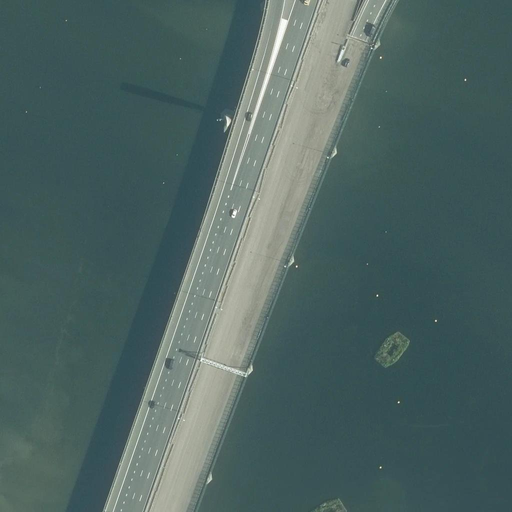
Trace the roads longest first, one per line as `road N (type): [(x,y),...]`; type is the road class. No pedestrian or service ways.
road 1 (motorway): [(238,188),(126,511)]
road 2 (motorway): [(251,268),(379,0)]
road 3 (motorway): [(251,268),(340,0)]
road 4 (motorway): [(166,511),(251,268)]
road 5 (motorway): [(303,0),(238,188)]
road 6 (motorway): [(279,0),(238,188)]
